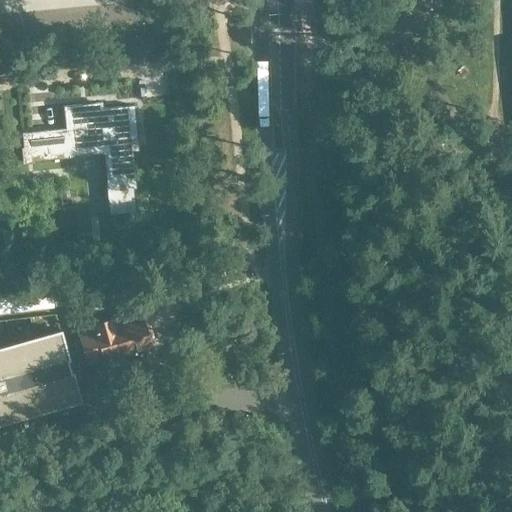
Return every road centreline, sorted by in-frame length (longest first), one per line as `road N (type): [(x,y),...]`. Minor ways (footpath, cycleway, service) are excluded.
road 1 (secondary): [(325,511),(291,347),(279,182)]
road 2 (secondary): [(257,0),(265,146),(279,182)]
road 3 (secondary): [(279,182),(288,147),(287,0)]
